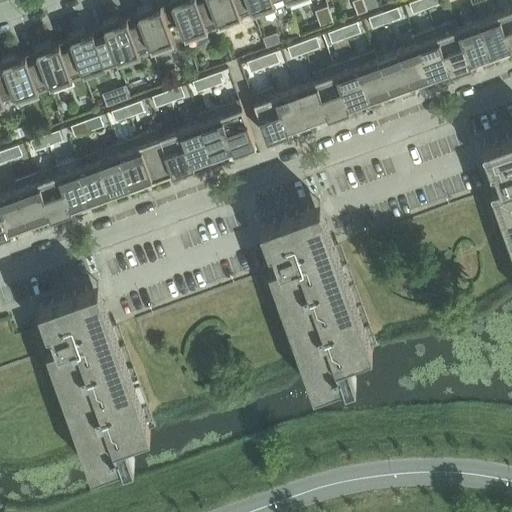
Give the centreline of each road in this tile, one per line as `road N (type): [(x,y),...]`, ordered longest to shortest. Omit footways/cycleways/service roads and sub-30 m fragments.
road 1 (residential): [(511,89),(0,273)]
road 2 (tertiary): [(250,511),(384,476),(463,473),(511,481)]
